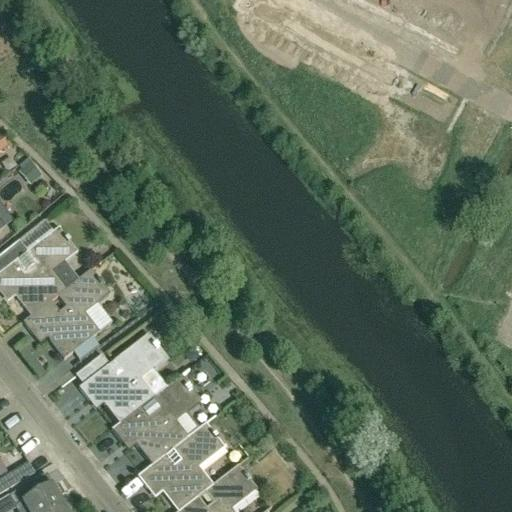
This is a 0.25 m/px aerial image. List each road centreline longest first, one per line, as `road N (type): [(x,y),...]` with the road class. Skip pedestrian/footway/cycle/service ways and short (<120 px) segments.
road 1 (residential): [(511,111),(288,0)]
road 2 (residential): [(0,364),(120,511)]
